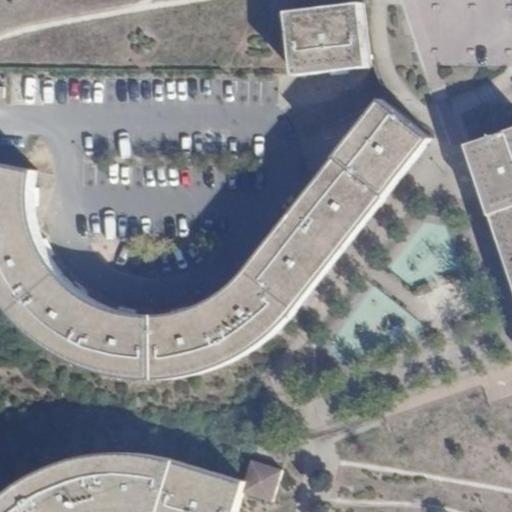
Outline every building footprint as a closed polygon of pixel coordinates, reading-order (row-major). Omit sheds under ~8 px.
[(363,5),(362,4),(291,13),(299,75),(371,66),(363,5)] [(433,139),(384,101),(334,165),(279,234),(257,262),(246,276),(232,288),(211,302),(186,312),(167,315),(148,317),(137,315),(126,313),(116,310),(104,305),(90,296),(78,289),(68,279),(57,266),(48,253),(41,238),(36,223),(34,206),(34,190),(36,173),(0,164),(0,291),(7,302),(16,314),(28,326),(46,341),(61,351),(83,363),(99,369),(115,375),(129,377),(143,378),(157,379),(173,378),(184,376),(203,372),(219,367),(230,362),(254,349),(275,332),(298,310),(308,295),(433,139)] [(511,132),(472,146),(511,263),(511,132)] [(128,159),(110,166),(118,184),(122,183),(124,188),(131,185),(129,181),(135,178),(128,159)] [(0,511),(238,511),(245,491),(274,500),(283,470),(254,462),(248,482),(175,460),(160,457),(142,454),(122,453),(104,454),(87,457),(69,462),(52,468),(35,477),(17,488),(0,502),(0,511)]
